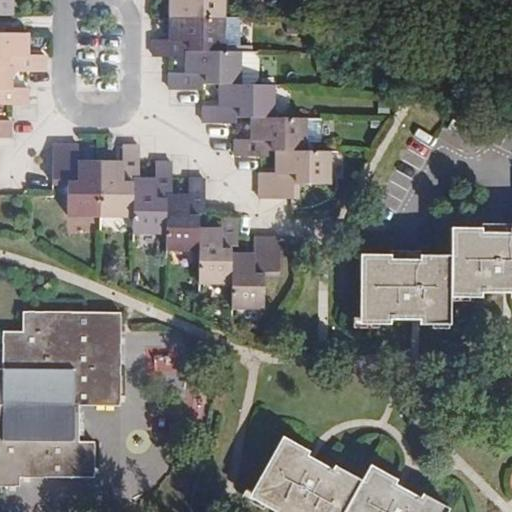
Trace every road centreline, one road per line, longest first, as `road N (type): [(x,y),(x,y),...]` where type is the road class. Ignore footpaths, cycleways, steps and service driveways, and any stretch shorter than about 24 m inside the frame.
road 1 (unclassified): [(198,159),(168,122),(71,122),(63,112),(70,0)]
road 2 (residential): [(511,176),(484,165),(439,171),(408,226)]
